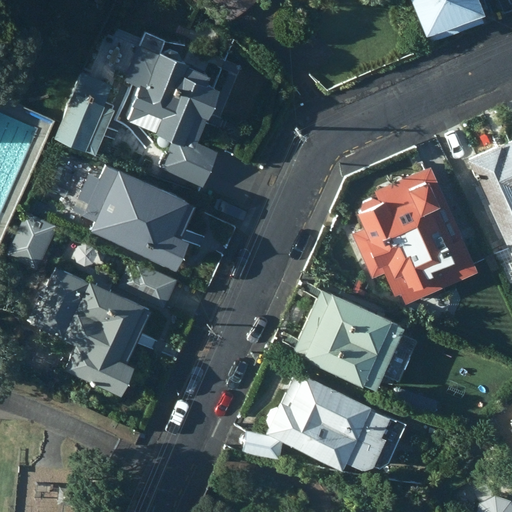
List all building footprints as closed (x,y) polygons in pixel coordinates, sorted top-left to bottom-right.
[(408,0),(425,41),(475,21),(469,6),(477,3),(475,0),(408,0)] [(218,71),(144,42),(129,78),(145,84),(132,115),(177,133),(165,165),(208,182),(220,151),(203,144),(228,83),(215,79),(218,71)] [(117,82),(85,68),(57,137),(99,154),(120,106),(109,101),(117,82)] [(0,244),(54,119),(0,95),(0,244)] [(511,130),(458,156),(499,247),(489,252),(511,301),(511,130)] [(190,234),(204,200),(125,166),(124,169),(111,162),(104,177),(92,172),(76,208),(101,219),(98,227),(185,265),(197,236),(190,234)] [(433,192),(420,162),(366,187),(370,195),(368,197),(362,194),(355,197),(353,203),(347,206),(374,272),(377,272),(384,290),(400,283),(403,292),(413,288),(415,294),(434,286),(430,274),(443,269),(434,247),(443,243),(424,196),(433,192)] [(59,225),(26,210),(7,255),(40,269),(59,225)] [(472,231),(451,241),(467,278),(488,269),(472,231)] [(361,264),(329,247),(319,266),(351,283),(361,264)] [(132,257),(119,285),(167,306),(179,278),(132,257)] [(157,307),(60,264),(35,322),(81,342),(70,368),(127,393),(140,363),(134,360),(157,307)] [(390,321),(308,282),(278,345),(361,384),(368,369),(387,377),(406,337),(386,328),(390,321)] [(397,419),(291,367),(276,397),(270,394),(254,427),(324,462),(328,455),(348,464),(368,465),(377,458),(397,419)] [(511,413),(501,419),(511,440),(511,413)] [(270,436),(240,431),(237,449),(269,453),(270,436)] [(508,511),(501,498),(487,492),(472,500),(469,511),(508,511)]
